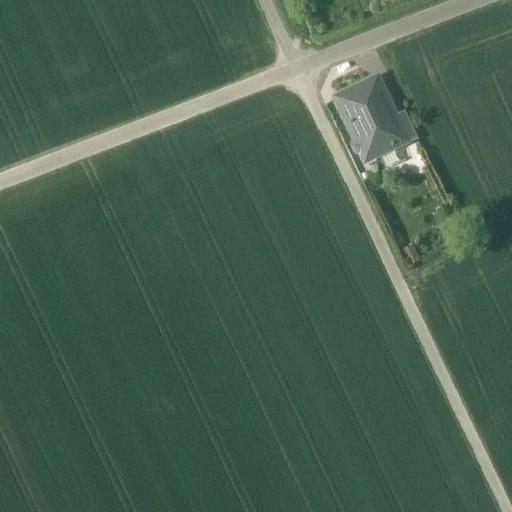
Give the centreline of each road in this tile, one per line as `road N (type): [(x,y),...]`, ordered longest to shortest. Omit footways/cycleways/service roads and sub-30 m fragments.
road 1 (track): [(511,506),(295,69)]
road 2 (track): [(295,69),(0,183)]
road 3 (residential): [(478,0),(295,69)]
